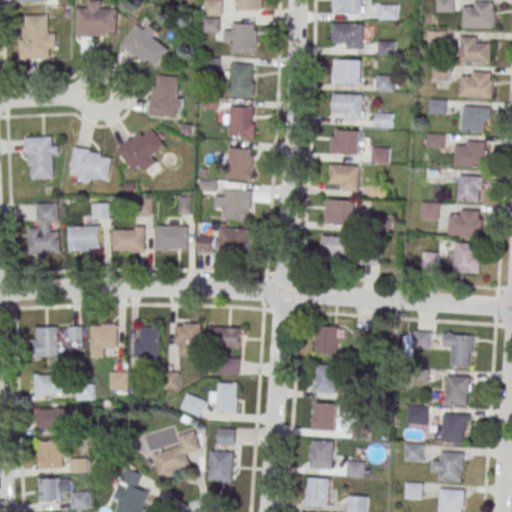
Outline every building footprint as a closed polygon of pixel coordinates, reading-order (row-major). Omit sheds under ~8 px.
[(78,36),(117,36),(117,10),(107,10),(106,0),(88,0),(88,10),(78,10),(78,36)] [(204,0),(204,32),(221,32),(221,0),(204,0)] [(234,0),(234,10),(261,10),(261,0),(234,0)] [(333,0),(333,13),(362,13),(361,0),(333,0)] [(452,0),(435,0),(436,12),(453,12),(452,0)] [(495,27),(495,2),(462,2),(462,27),(495,27)] [(397,4),(379,4),(379,19),(397,19),(397,4)] [(27,14),(50,13),(51,32),(58,32),(58,46),(51,47),(52,56),(22,58),(21,38),(25,38),(25,27),(28,27),(27,14)] [(155,39),(159,33),(142,20),(123,46),(155,70),(170,50),(155,39)] [(256,53),(257,24),(224,23),(224,43),(234,43),(233,53),(256,53)] [(362,23),(333,23),(333,48),(362,48),(362,23)] [(447,31),(428,31),(427,47),(447,47),(447,31)] [(459,63),(491,63),(491,38),(459,38),(459,63)] [(396,55),(396,41),(378,41),(378,55),(396,55)] [(362,60),(333,60),(333,83),(362,83),(362,60)] [(253,64),(227,64),(227,96),(253,96),(253,64)] [(492,72),(461,72),(461,97),(492,97),(492,72)] [(153,84),(150,115),(178,118),(179,108),(183,109),(184,96),(179,95),(180,77),(162,75),(161,85),(153,84)] [(395,75),(376,75),(376,91),(395,91),(395,75)] [(362,118),(362,94),(333,94),(333,118),(362,118)] [(253,138),(253,106),(231,106),(230,137),(253,138)] [(490,131),(490,106),(462,106),(462,131),(490,131)] [(393,128),(393,112),(376,112),(376,128),(393,128)] [(137,176),(161,161),(156,153),(166,147),(153,126),(119,147),(137,176)] [(360,130),(332,130),(332,154),(360,154),(360,130)] [(426,148),(444,148),(444,133),(426,133),(426,148)] [(28,179),(60,179),(59,136),(27,136),(28,179)] [(487,141),(456,141),(456,166),(487,166),(487,141)] [(72,181),(111,183),(114,151),(74,148),(72,181)] [(228,178),(252,178),(252,148),(228,148),(228,178)] [(329,189),(359,189),(359,165),(329,165),(329,189)] [(440,182),(440,168),(426,168),(426,182),(440,182)] [(459,200),(483,200),(483,176),(459,176),(459,200)] [(247,189),(219,189),(219,210),(223,210),(223,219),(247,219),(247,189)] [(326,223),(354,223),(354,199),(326,199),(326,223)] [(30,254),(62,253),(62,231),(52,231),(52,223),(61,223),(61,202),(40,202),(40,224),(29,224),(30,254)] [(439,202),(422,202),(422,219),(439,219),(439,202)] [(110,203),(93,203),(93,218),(110,218),(110,203)] [(450,236),(482,236),(482,210),(450,210),(450,236)] [(70,225),(70,250),(102,250),(102,225),(70,225)] [(187,225),(157,225),(157,250),(187,250),(187,225)] [(115,251),(146,251),(146,227),(115,227),(115,251)] [(247,227),(219,227),(219,253),(247,253),(247,227)] [(215,252),(215,235),(198,234),(198,252),(215,252)] [(351,258),(351,237),(322,237),(322,258),(351,258)] [(455,271),(479,273),(482,244),(457,242),(455,271)] [(176,356),(201,356),(201,323),(176,323),(176,356)] [(118,324),(91,324),(91,357),(108,357),(108,346),(118,346),(118,324)] [(69,340),(83,340),(83,326),(69,326),(69,340)] [(342,354),(342,326),(316,326),(316,354),(342,354)] [(61,327),(36,327),(36,357),(61,357),(61,327)] [(210,348),(241,348),(241,327),(210,327),(210,348)] [(160,358),(160,328),(137,328),(137,335),(135,335),(135,358),(160,358)] [(356,329),(373,330),(372,346),(355,345),(356,329)] [(416,330),(434,331),(433,347),(415,346),(416,330)] [(445,333),(444,346),(453,346),(451,365),(471,366),(472,352),(473,352),(475,335),(445,333)] [(239,359),(227,359),(227,373),(239,373),(239,359)] [(339,365),(337,392),(314,391),(315,375),(316,375),(317,364),(339,365)] [(110,389),(135,389),(135,371),(110,371),(110,389)] [(68,374),(36,374),(36,394),(68,394),(68,374)] [(449,374),(447,403),(469,405),(469,393),(471,393),(472,376),(449,374)] [(219,392),(210,391),(210,402),(218,402),(217,412),(237,413),(238,383),(220,382),(219,392)] [(355,383),(373,384),(372,400),(354,399),(355,383)] [(95,400),(95,386),(79,386),(79,400),(95,400)] [(181,408),(199,416),(206,401),(187,393),(181,408)] [(338,403),(336,430),(314,429),(315,413),(316,413),(317,401),(338,403)] [(410,405),(429,407),(428,423),(409,422),(410,405)] [(70,408),(38,408),(38,427),(70,427),(70,408)] [(445,412),(443,441),(464,442),(465,430),(467,431),(468,414),(445,412)] [(354,422),(372,423),(371,440),(353,439),(354,422)] [(217,446),(235,446),(235,428),(217,428),(217,446)] [(193,470),(189,454),(200,451),(196,431),(178,435),(181,448),(154,454),(159,477),(193,470)] [(335,441),(333,468),(311,466),(312,451),(313,451),(314,439),(335,441)] [(68,441),(41,441),(41,468),(68,468),(68,441)] [(407,443),(425,444),(424,461),(406,460),(407,443)] [(230,484),(235,452),(212,449),(207,480),(230,484)] [(442,451),(442,460),(433,460),(432,471),(441,472),(440,479),(462,481),(463,469),(464,469),(466,452),(442,451)] [(72,472),(89,472),(89,458),(72,458),(72,472)] [(349,460),(366,461),(365,477),(348,476),(349,460)] [(146,473),(125,467),(114,501),(118,502),(114,511),(144,511),(151,489),(142,486),(146,473)] [(331,478),(329,505),(307,504),(308,488),(309,488),(310,476),(331,478)] [(41,501),(64,501),(64,490),(72,490),(72,478),(41,478),(41,501)] [(407,481),(424,483),(423,499),(406,498),(407,481)] [(441,488),(439,511),(462,511),(463,507),(464,507),(466,489),(441,488)] [(72,508),(91,508),(91,491),(72,491),(72,508)] [(349,511),(350,495),(368,496),(367,511),(349,511)]
